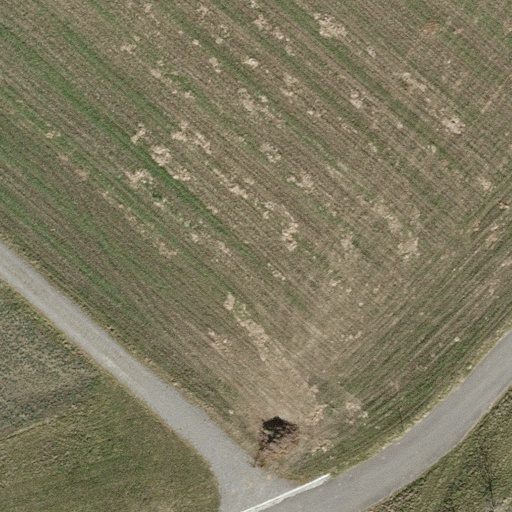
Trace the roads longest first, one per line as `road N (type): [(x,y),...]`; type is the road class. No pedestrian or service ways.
road 1 (track): [(0,272),(287,511)]
road 2 (unclassified): [(511,371),(424,460),(321,511)]
